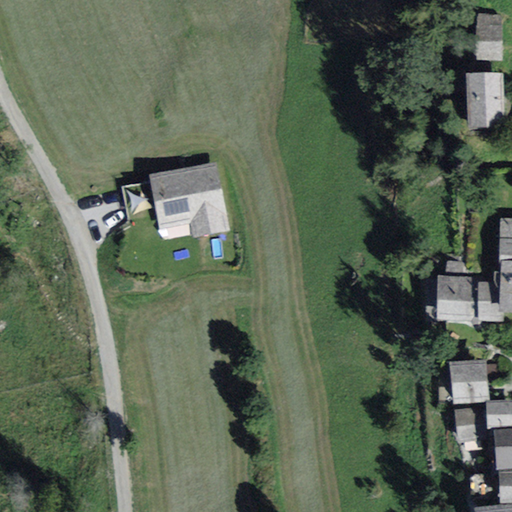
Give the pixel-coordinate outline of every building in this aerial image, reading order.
[(508,19),(482,19),(482,63),(507,63),(508,19)] [(511,80),(477,81),(478,133),(511,132),(511,80)] [(237,171),(187,174),(190,230),(241,226),(237,171)] [(502,285),(446,284),(445,324),(501,325),(502,285)] [(496,368),(464,372),(469,408),(500,404),(496,368)] [(511,409),(499,410),(501,434),(511,432),(511,409)]
